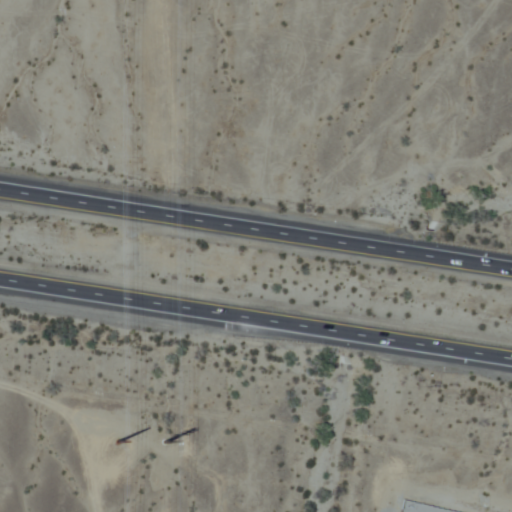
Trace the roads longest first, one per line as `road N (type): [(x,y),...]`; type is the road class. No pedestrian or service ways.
road 1 (motorway): [(0,281),(511,361)]
road 2 (motorway): [(511,262),(0,183)]
